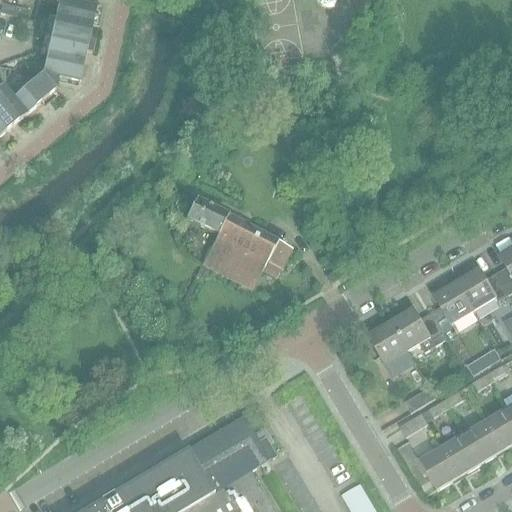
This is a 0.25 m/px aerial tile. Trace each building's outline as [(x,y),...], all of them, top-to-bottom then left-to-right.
[(63,0),(58,0),(55,19),(92,27),(96,7),(63,0)] [(0,14),(13,18),(16,8),(2,4),(0,10),(0,14)] [(13,18),(27,21),(29,12),(16,8),(13,18)] [(55,19),(50,38),(93,48),(97,30),(91,29),(92,27),(55,19)] [(50,38),(46,56),(83,65),(86,53),(91,54),(93,48),(50,38)] [(3,86),(0,88),(0,114),(11,129),(55,93),(58,80),(79,84),(83,65),(46,56),(41,76),(13,99),(3,86)] [(0,114),(0,137),(11,129),(0,114)] [(275,279),(291,250),(196,199),(194,203),(191,202),(189,205),(192,207),(185,220),(217,237),(202,266),(251,292),(262,272),(275,279)] [(506,269),(496,275),(509,297),(511,295),(511,252),(500,259),(506,269)] [(479,272),(457,286),(473,314),(496,300),(498,304),(509,297),(496,275),(485,282),(479,272)] [(440,309),(430,315),(443,337),(453,331),(451,327),(473,314),(457,286),(434,299),(440,309)] [(413,311),(391,325),(407,352),(418,346),(424,356),(446,342),(443,337),(430,315),(419,321),(413,311)] [(407,352),(391,325),(368,339),(385,366),(407,352)] [(502,369),(487,378),(492,387),(508,377),(502,369)] [(492,387),(487,378),(471,387),(476,396),(492,387)] [(410,416),(436,400),(429,389),(403,405),(410,416)] [(458,395),(442,404),(448,413),(463,404),(458,395)] [(448,413),(442,404),(427,413),(432,422),(448,413)] [(511,420),(507,411),(485,425),(502,454),(511,447),(511,420)] [(405,440),(428,427),(421,416),(399,429),(405,440)] [(270,462),(277,458),(265,439),(259,443),(244,418),(188,451),(113,495),(83,511),(274,511),(251,473),(270,462)] [(485,425),(463,438),(480,467),(502,454),(485,425)] [(463,438),(441,451),(458,480),(480,467),(463,438)] [(458,480),(441,451),(419,464),(436,493),(458,480)] [(376,511),(359,483),(340,495),(350,511),(376,511)]
